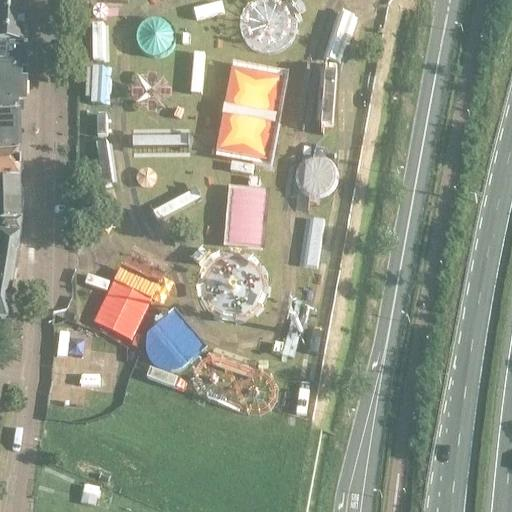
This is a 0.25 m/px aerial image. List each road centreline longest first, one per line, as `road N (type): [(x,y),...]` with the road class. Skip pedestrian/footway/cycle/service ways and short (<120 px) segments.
road 1 (secondary): [(359,511),(448,0)]
road 2 (residential): [(46,0),(41,315),(17,511)]
road 3 (primary): [(511,148),(488,237),(448,511)]
